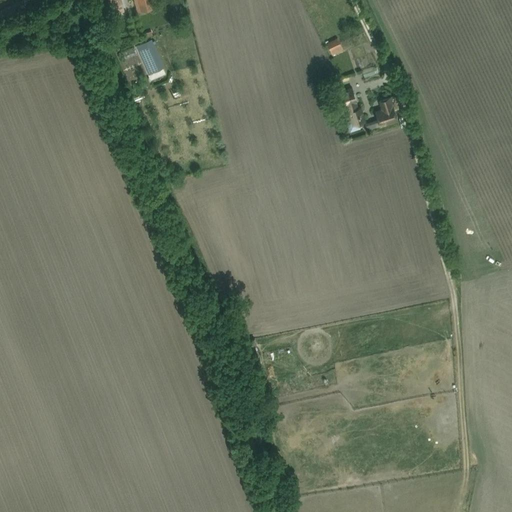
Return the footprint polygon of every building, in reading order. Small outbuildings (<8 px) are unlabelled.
[(102,0),(105,9),(122,4),(120,0),(102,0)] [(154,11),(152,0),(138,0),(142,14),(154,11)] [(149,39),(137,44),(147,70),(159,66),(149,39)] [(347,39),(335,43),(340,56),(352,52),(347,39)] [(171,69),(156,75),(158,80),(173,74),(171,69)] [(341,99),(354,126),(360,123),(351,105),(356,103),(352,94),(341,99)] [(378,119),(397,113),(392,95),(372,101),(378,119)] [(385,124),(377,125),(378,133),(386,133),(385,124)]
